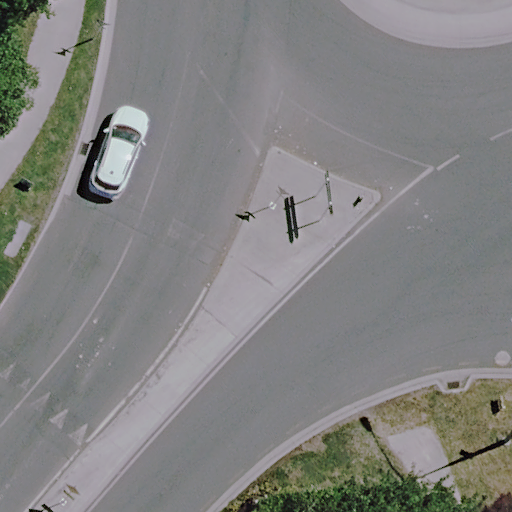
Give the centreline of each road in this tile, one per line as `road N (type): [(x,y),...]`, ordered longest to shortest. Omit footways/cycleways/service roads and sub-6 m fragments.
road 1 (primary): [(0,424),(62,352),(127,242),(200,62),(212,0)]
road 2 (primary): [(405,132),(314,347),(148,511)]
road 3 (primary): [(405,132),(339,104),(255,0)]
